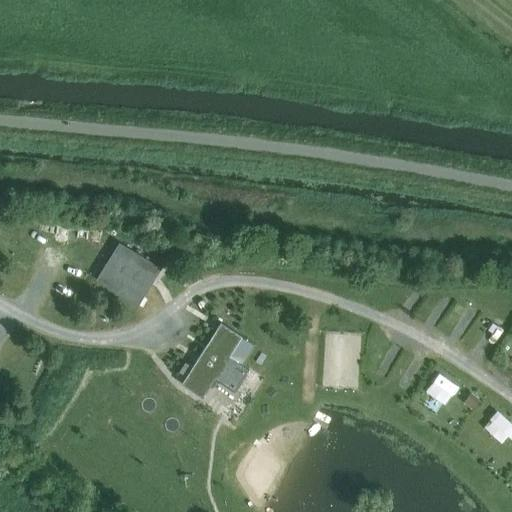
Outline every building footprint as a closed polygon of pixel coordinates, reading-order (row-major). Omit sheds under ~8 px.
[(160,268),(119,243),(96,280),(137,305),(142,297),(139,295),(152,274),(155,276),(160,268)] [(199,264),(176,274),(181,284),(204,274),(199,264)] [(215,377),(235,389),(247,369),(227,357),(241,336),(220,323),(182,385),(202,397),(215,377)] [(470,394),(463,402),(471,409),(478,400),(470,394)] [(505,442),(511,434),(511,419),(499,409),(485,424),(505,442)]
